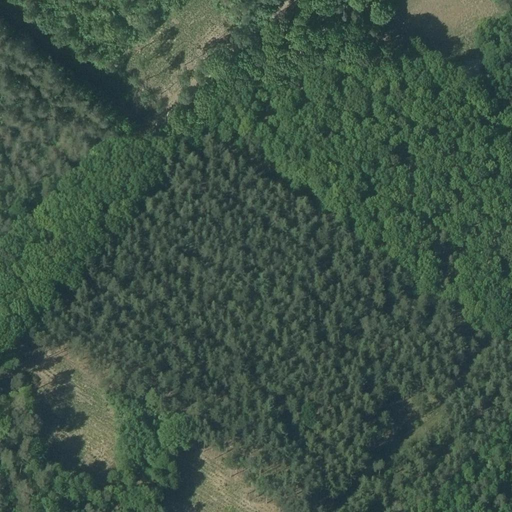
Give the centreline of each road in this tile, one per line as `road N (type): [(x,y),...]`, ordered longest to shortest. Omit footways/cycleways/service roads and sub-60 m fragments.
road 1 (track): [(511,357),(155,113)]
road 2 (track): [(0,266),(276,0)]
